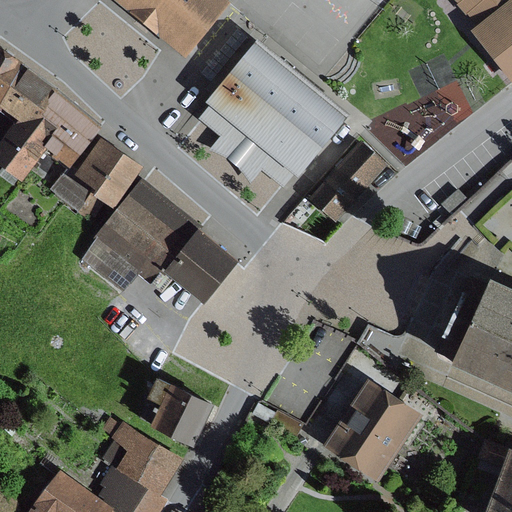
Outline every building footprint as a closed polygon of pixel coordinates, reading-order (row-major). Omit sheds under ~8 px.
[(102,0),(182,63),(226,8),(216,0),(102,0)] [(511,0),(446,0),(476,32),(511,0)] [(511,0),(476,32),(473,33),(511,82),(511,0)] [(26,60),(0,42),(0,98),(3,101),(26,60)] [(342,121),(256,50),(209,107),(212,110),(204,120),(223,137),(212,151),(237,171),(249,181),(259,169),(281,187),(290,177),(293,180),(342,121)] [(61,84),(26,60),(3,101),(23,113),(14,125),(46,148),(51,140),(64,121),(45,108),(59,88),(61,84)] [(108,122),(59,88),(45,108),(64,121),(51,140),(60,147),(57,152),(72,162),(75,164),(104,127),(108,122)] [(46,148),(14,125),(0,143),(0,155),(27,174),(46,148)] [(82,167),(109,130),(104,127),(75,164),(82,167)] [(102,183),(130,145),(109,130),(82,167),(98,180),(102,183)] [(149,159),(130,145),(102,183),(98,180),(80,210),(92,220),(109,194),(120,201),(149,159)] [(358,145),(306,199),(319,211),(332,224),(384,170),(358,145)] [(98,180),(82,167),(75,164),(72,162),(52,188),(80,210),(98,180)] [(202,223),(146,180),(86,256),(128,289),(141,273),(155,283),(167,267),(202,223)] [(319,211),(306,199),(283,225),(299,231),(319,211)] [(202,223),(167,267),(208,299),(243,255),(202,223)] [(479,296),(464,290),(435,353),(452,360),(447,372),(511,401),(511,296),(484,284),(479,296)] [(219,399),(164,373),(160,380),(145,414),(200,440),(219,399)] [(426,409),(373,375),(330,442),(384,476),(426,409)] [(260,402),(254,413),(271,421),(276,410),(260,402)] [(279,409),(272,422),(297,435),(304,423),(279,409)] [(119,467),(163,495),(187,457),(136,424),(126,417),(123,422),(114,435),(117,437),(132,446),(119,467)] [(158,511),(168,498),(163,495),(119,467),(132,446),(117,437),(105,457),(114,462),(101,482),(105,485),(101,492),(131,511),(158,511)] [(498,471),(504,455),(481,447),(475,464),(498,471)] [(511,511),(511,457),(504,455),(498,471),(483,511),(511,511)] [(111,511),(117,505),(64,467),(30,511),(111,511)]
